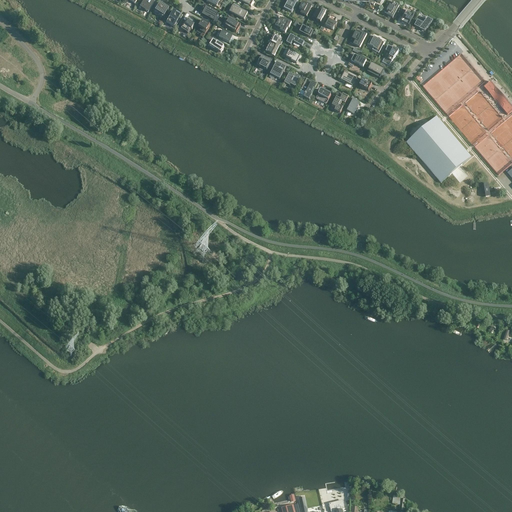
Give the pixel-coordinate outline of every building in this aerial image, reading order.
[(148,13),(154,3),(155,2),(151,0),(143,0),(139,8),(148,13)] [(223,0),(222,0),(208,0),(207,2),(208,3),(219,8),(223,0)] [(292,13),(298,0),(289,0),(284,9),(292,13)] [(386,16),(392,19),(399,5),(393,2),(391,6),(387,4),(384,10),(388,12),(386,16)] [(158,6),(154,11),(154,12),(162,18),(163,17),(168,10),(166,9),(167,8),(159,4),(158,6)] [(300,14),(307,17),(312,7),(307,4),(306,6),(303,4),(299,10),(300,11),(302,12),(300,14)] [(233,6),(232,8),(230,12),(229,13),(244,20),(247,16),(248,13),(242,10),(233,6)] [(213,22),(217,14),(205,8),(201,16),(213,22)] [(321,12),(317,9),(312,17),(317,19),(318,19),(317,21),(321,23),(326,12),(323,10),(321,13),(320,13),(321,12)] [(405,15),(402,20),(401,23),(409,27),(415,14),(407,10),(406,12),(402,10),(402,11),(401,13),(405,15)] [(177,26),(183,16),(173,11),(168,19),(171,20),(168,25),(173,28),(175,25),(177,26)] [(337,20),(331,17),(326,27),(333,31),(335,27),(336,28),(337,25),(335,24),(337,20)] [(194,25),(194,26),(194,25),(195,23),(187,19),(181,29),(188,34),(191,29),(192,30),(195,26),(194,25)] [(280,19),(277,25),(276,24),(275,27),(281,30),(280,31),(285,34),(288,28),(288,29),(291,23),(284,20),(283,21),(280,19)] [(414,27),(422,31),(424,32),(425,32),(433,22),(428,19),(423,24),(417,21),(414,27)] [(241,27),(230,20),(226,26),(237,33),(241,27)] [(203,38),(210,27),(203,22),(198,30),(203,33),(201,37),(203,38)] [(313,32),(301,25),(298,32),(310,38),(312,35),(313,32)] [(361,33),(360,34),(358,33),(359,31),(358,33),(356,32),(351,41),(355,43),(354,45),(360,48),(367,36),(361,33)] [(231,36),(224,33),(223,32),(222,32),(221,32),(221,33),(218,38),(230,44),(233,38),(233,37),(231,36)] [(291,36),(286,44),(291,46),(293,43),(302,47),(303,46),(304,46),(305,43),(291,36)] [(378,50),(380,51),(384,43),(380,41),(380,40),(378,39),(378,40),(372,36),(368,45),(374,48),(373,49),(378,51),(378,50)] [(283,42),(281,41),(280,40),(275,37),(270,48),(267,53),(268,53),(267,53),(272,55),(274,56),(277,51),(279,47),(280,46),(281,46),(283,42)] [(221,54),(222,51),(224,48),(213,41),(210,47),(221,54)] [(399,52),(388,46),(386,52),(391,54),(388,61),(384,59),(382,63),(389,66),(399,52)] [(297,64),(301,57),(286,49),(282,56),(291,60),(291,61),(297,64)] [(363,68),(367,62),(358,58),(358,57),(355,55),(351,62),(363,68)] [(257,66),(267,71),(272,61),(262,56),(257,66)] [(277,63),(270,75),(280,80),(284,72),(286,68),(277,63)] [(384,71),(380,69),(375,66),(372,64),(367,72),(380,79),(382,75),(384,71)] [(352,87),(356,80),(356,79),(348,75),(349,73),(345,72),(343,76),(341,81),(352,87)] [(300,78),(297,76),(295,75),(294,76),(289,74),(284,84),(285,84),(289,86),(290,85),(295,87),(296,86),(300,78)] [(309,101),(315,90),(318,85),(312,82),(309,87),(307,85),(309,80),(306,79),(301,90),(302,90),(307,92),(306,93),(305,95),(304,98),(306,99),(305,99),(309,101)] [(369,92),(372,85),(363,81),(360,87),(369,92)] [(495,88),(496,88),(491,82),(484,88),(487,91),(503,109),(505,112),(504,112),(508,116),(511,111),(511,107),(509,104),(495,88)] [(330,95),(322,91),(322,90),(321,90),(321,91),(320,91),(316,98),(316,99),(316,100),(317,100),(325,104),(326,105),(327,104),(331,97),(331,96),(331,95),(330,95)] [(345,105),(349,98),(346,96),(345,97),(342,96),(340,100),(336,98),(333,105),(337,107),(334,111),(340,114),(343,108),(340,106),(342,103),(345,105)] [(360,103),(353,100),(347,112),(354,115),(360,103)] [(407,142),(442,183),(452,174),(461,166),(473,156),(438,116),(407,142)] [(484,188),(482,188),(483,193),(485,193),(486,198),(491,197),(490,192),(495,191),(494,189),(489,189),(488,184),(486,185),(484,185),(484,188)] [(393,500),(392,504),(400,505),(400,510),(404,511),(405,499),(401,499),(402,497),(394,496),(393,500)] [(308,511),(305,498),(299,499),(301,511),(308,511)] [(333,503),(329,504),(331,511),(333,511),(335,511),(342,511),(342,510),(345,509),(343,503),(333,506),(333,503)]
